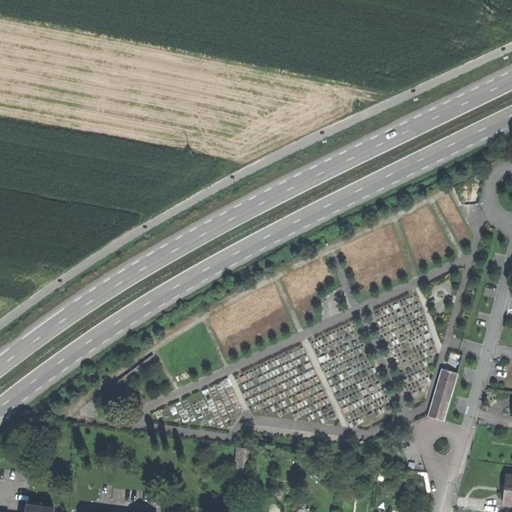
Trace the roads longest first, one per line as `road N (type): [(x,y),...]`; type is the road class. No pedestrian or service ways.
road 1 (trunk): [(0,410),(218,262),(511,116)]
road 2 (trunk): [(511,79),(202,235),(0,371)]
road 3 (track): [(511,45),(172,211),(0,325)]
road 4 (residential): [(441,511),(511,260)]
